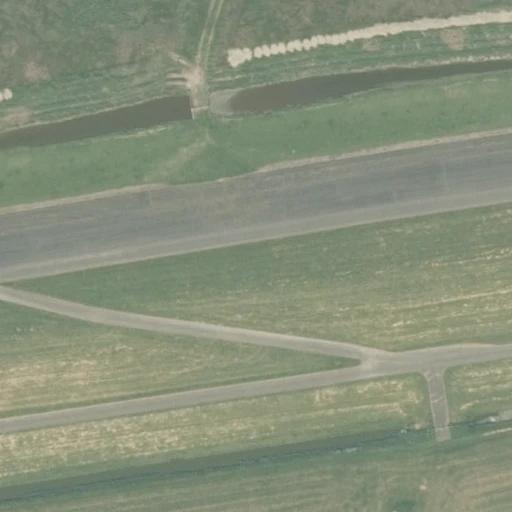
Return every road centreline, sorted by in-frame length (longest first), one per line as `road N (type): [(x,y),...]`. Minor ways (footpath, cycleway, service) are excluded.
road 1 (track): [(0,274),(511,196)]
road 2 (track): [(433,362),(103,315),(0,290)]
